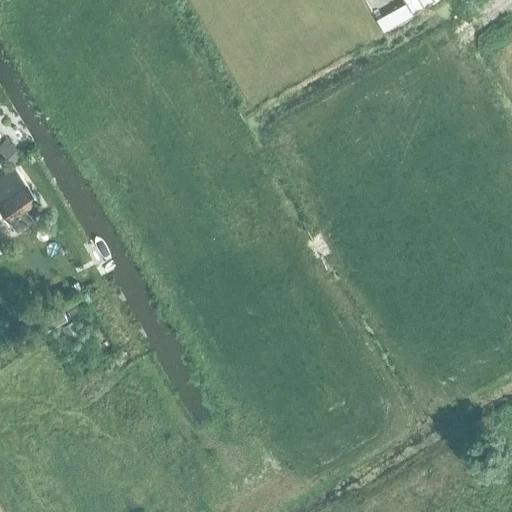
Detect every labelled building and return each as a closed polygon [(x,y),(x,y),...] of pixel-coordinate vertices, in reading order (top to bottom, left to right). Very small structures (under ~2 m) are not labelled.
[(407,0),(415,12),(434,0),(407,0)] [(23,155),(7,139),(0,145),(0,150),(13,164),(23,155)] [(15,166),(0,176),(0,208),(16,233),(34,220),(25,208),(38,200),(15,166)] [(74,290),(80,287),(77,280),(70,284),(74,290)] [(80,310),(73,299),(64,305),(70,316),(80,310)] [(67,320),(61,309),(40,321),(46,332),(67,320)] [(74,318),(60,325),(66,338),(80,330),(74,318)]
